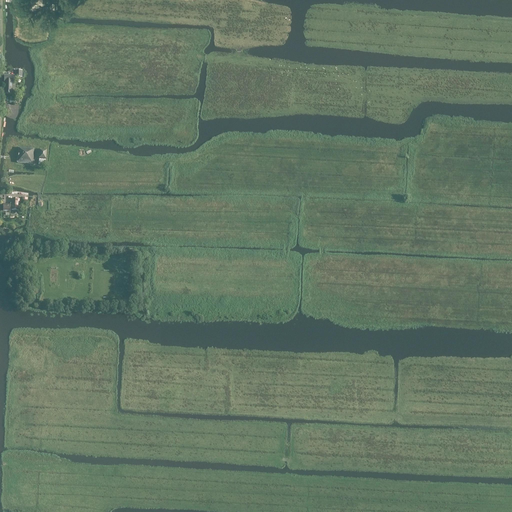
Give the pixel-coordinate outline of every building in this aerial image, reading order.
[(48,4),(48,3),(48,2),(47,0),(46,0),(37,0),(37,2),(37,3),(37,4),(37,5),(38,7),(39,8),(40,8),(41,8),(43,9),(44,8),(45,8),(46,7),(47,6),(48,4)] [(14,76),(4,76),(4,96),(15,96),(16,84),(14,84),(14,76)] [(33,165),(34,150),(19,149),(17,163),(33,165)] [(45,166),(46,152),(35,151),(34,160),(39,160),(39,165),(45,166)] [(19,204),(19,200),(12,200),(12,204),(13,204),(13,206),(10,206),(10,205),(3,205),(3,211),(10,211),(10,210),(18,211),(18,204),(19,204)]
